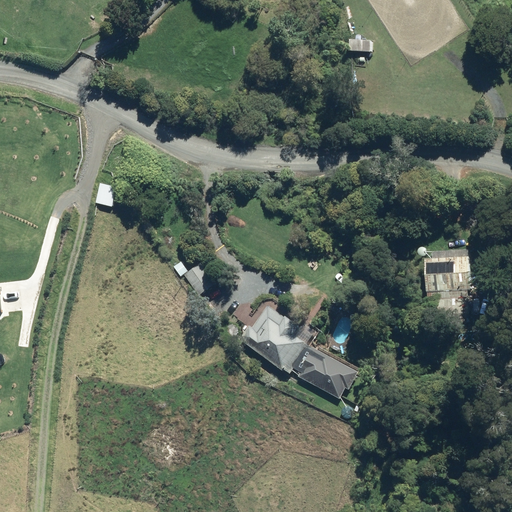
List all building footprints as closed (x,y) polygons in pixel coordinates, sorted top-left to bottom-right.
[(121,191),(102,186),(98,206),(116,210),(121,191)] [(472,259),(427,262),(431,327),(472,324),(470,293),(474,293),(472,259)] [(203,263),(186,276),(202,298),(219,285),(203,263)] [(293,325),(272,310),(255,333),(251,331),(242,343),(293,380),(314,351),(300,340),(306,332),(294,323),(293,325)] [(364,371),(318,348),(303,377),(345,398),(349,389),(354,392),(364,371)]
